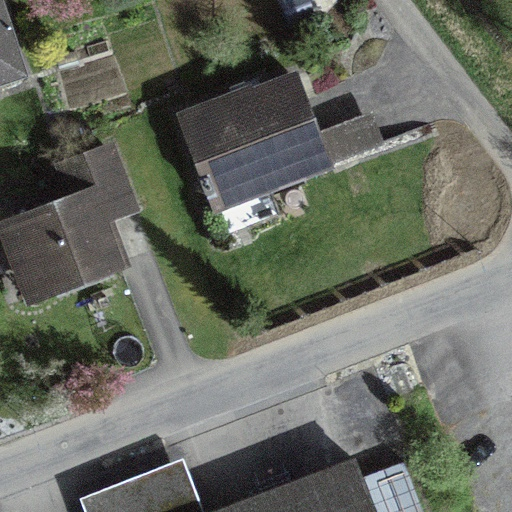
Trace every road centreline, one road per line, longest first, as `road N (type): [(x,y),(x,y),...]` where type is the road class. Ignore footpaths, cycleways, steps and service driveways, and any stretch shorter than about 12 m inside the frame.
road 1 (residential): [(0,469),(511,274)]
road 2 (residential): [(511,165),(387,0)]
